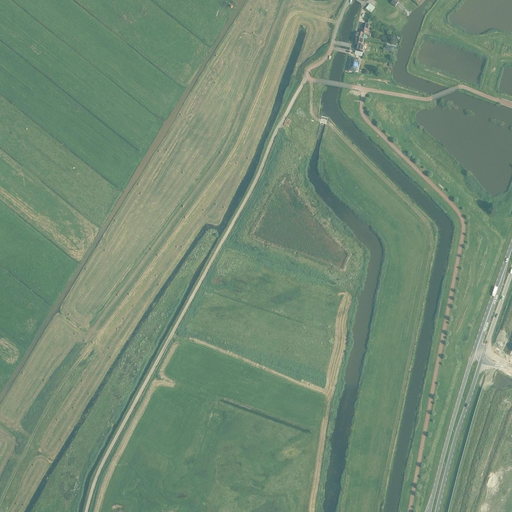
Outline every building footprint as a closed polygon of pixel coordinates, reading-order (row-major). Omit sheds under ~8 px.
[(371,13),(375,8),(370,4),(365,10),(371,13)] [(356,38),(364,40),(365,35),(367,35),(369,29),(367,29),(367,25),(363,24),(360,34),(357,33),(356,38)] [(363,45),(364,40),(356,38),(355,44),(358,44),(356,51),(362,52),(364,46),(363,45)] [(355,73),(358,59),(352,58),(349,71),(355,73)] [(499,434),(497,439),(507,443),(509,438),(509,437),(508,437),(499,434)] [(498,440),(496,444),(505,448),(507,443),(497,439),(498,440)] [(496,444),(494,449),(504,453),(505,448),(496,444)] [(494,449),(492,455),(501,458),(502,458),(504,453),(494,449)] [(489,463),(488,465),(498,469),(500,464),(499,463),(490,460),(490,463),(489,463)] [(488,465),(487,468),(488,469),(487,471),(495,474),(496,474),(498,469),(488,465)]
